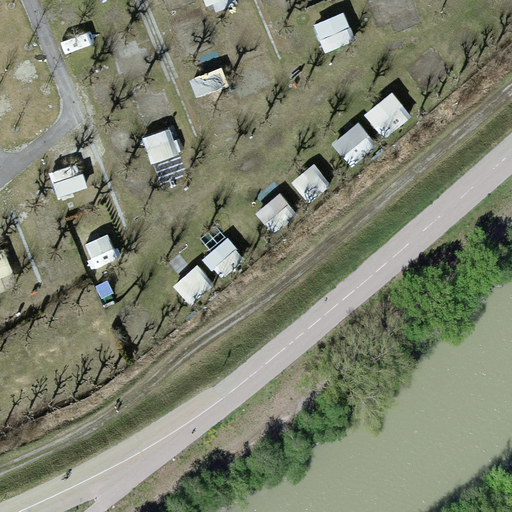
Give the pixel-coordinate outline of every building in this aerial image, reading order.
[(164,0),(169,14),(202,3),(200,0),(164,0)] [(417,0),(370,0),(381,27),(422,12),(417,0)] [(190,25),(174,30),(181,53),(218,42),(206,5),(186,12),(190,25)] [(345,11),(316,21),(326,47),(355,37),(345,11)] [(406,66),(423,93),(455,73),(437,46),(406,66)] [(143,126),(173,119),(166,86),(136,92),(143,126)] [(370,109),(391,136),(415,117),(395,90),(370,109)] [(337,138),(350,159),(376,142),(362,121),(337,138)] [(154,163),(184,154),(175,125),(146,134),(154,163)] [(53,174),(60,195),(90,186),(84,165),(53,174)] [(271,225),(294,208),(283,192),(259,210),(271,225)] [(222,225),(199,240),(226,279),(249,263),(222,225)]
